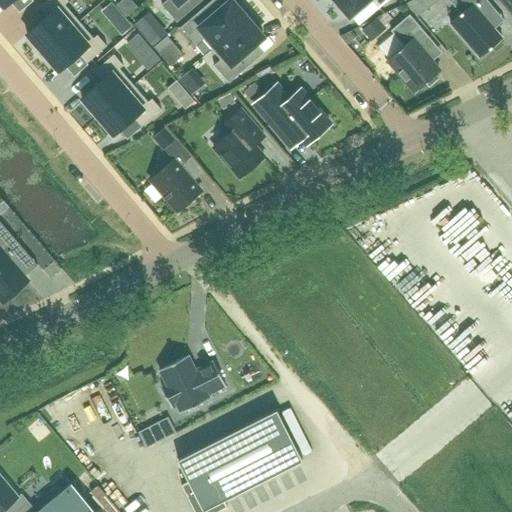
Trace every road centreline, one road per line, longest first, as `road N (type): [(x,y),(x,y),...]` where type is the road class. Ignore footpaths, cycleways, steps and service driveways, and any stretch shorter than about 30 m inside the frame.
road 1 (unclassified): [(189,251),(374,476)]
road 2 (residential): [(165,263),(0,66)]
road 3 (unclassified): [(189,251),(411,140)]
road 4 (unclassified): [(0,350),(165,263)]
road 5 (residential): [(293,0),(411,140)]
